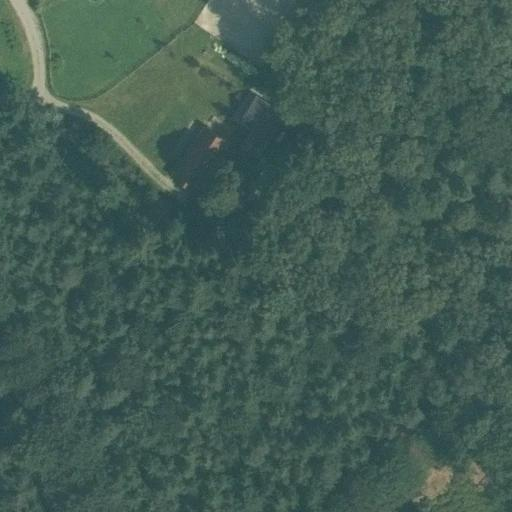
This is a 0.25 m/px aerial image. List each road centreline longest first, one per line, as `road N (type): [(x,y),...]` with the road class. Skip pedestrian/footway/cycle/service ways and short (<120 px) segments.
road 1 (track): [(0,324),(109,511)]
road 2 (track): [(356,511),(511,386)]
